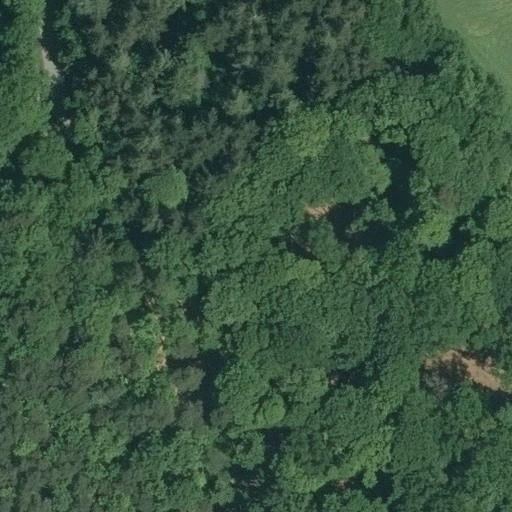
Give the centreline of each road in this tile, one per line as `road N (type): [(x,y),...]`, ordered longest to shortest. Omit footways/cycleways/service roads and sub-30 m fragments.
road 1 (unclassified): [(54,73),(96,252),(141,511)]
road 2 (track): [(54,73),(93,63),(205,0)]
